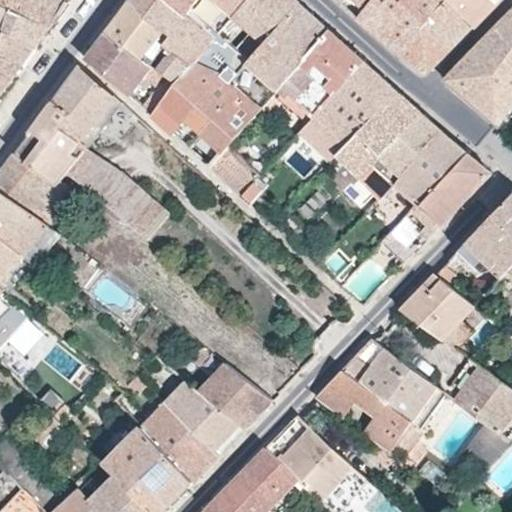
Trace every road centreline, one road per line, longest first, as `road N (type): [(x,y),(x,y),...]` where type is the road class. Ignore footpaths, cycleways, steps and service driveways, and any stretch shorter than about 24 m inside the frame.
road 1 (residential): [(71,50),(370,321)]
road 2 (residential): [(370,321),(187,511)]
road 3 (residential): [(511,175),(370,321)]
road 4 (tertiary): [(322,0),(423,91)]
road 5 (residential): [(423,91),(511,1)]
